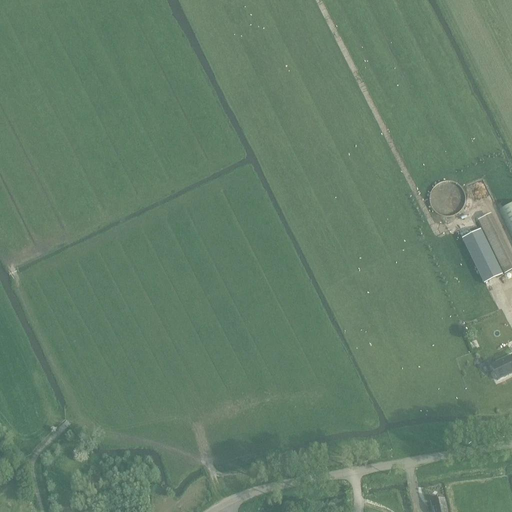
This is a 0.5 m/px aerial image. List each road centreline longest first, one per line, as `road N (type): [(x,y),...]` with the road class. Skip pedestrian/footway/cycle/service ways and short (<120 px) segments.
road 1 (track): [(511,252),(490,206),(436,233),(317,0)]
road 2 (unclassified): [(209,511),(257,491),(511,443)]
